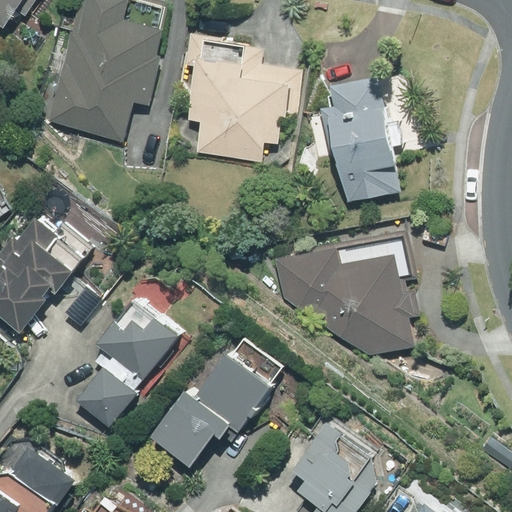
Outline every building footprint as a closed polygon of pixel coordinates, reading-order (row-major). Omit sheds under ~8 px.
[(0,0),(0,18),(12,28),(25,9),(32,14),(42,0),(0,0)] [(176,3),(163,0),(86,0),(75,39),(53,121),(130,142),(141,102),(155,106),(169,56),(166,55),(173,30),(169,28),(176,3)] [(202,152),(267,162),(270,142),(283,144),(287,117),(291,118),(292,113),(299,115),(307,70),(267,63),(269,47),(227,41),(228,38),(196,33),(191,66),(203,67),(195,120),(207,123),(202,152)] [(391,106),(386,77),(339,85),(343,106),(327,109),(336,157),(345,156),(353,202),(406,192),(402,167),(406,166),(395,106),(391,106)] [(0,258),(0,311),(25,333),(91,258),(44,216),(24,239),(20,235),(0,258)] [(282,258),(289,298),(373,355),(421,347),(416,318),(424,317),(420,290),(412,291),(410,281),(422,279),(415,231),(317,247),(318,253),(282,258)] [(244,248),(232,250),(234,260),(247,258),(244,248)] [(139,390),(186,335),(142,298),(103,344),(119,357),(83,400),(114,427),(143,393),(139,390)] [(157,434),(197,465),(216,439),(223,444),(229,436),(236,441),(280,382),(237,349),(202,394),(192,388),(157,434)] [(360,511),(375,492),(371,489),(377,480),(375,461),(378,456),(346,432),(343,437),(324,439),(310,458),(313,460),(308,467),(304,465),(296,477),(317,493),(303,511),(360,511)] [(112,446),(102,443),(99,455),(109,458),(112,446)] [(0,511),(55,511),(81,477),(37,445),(18,471),(8,472),(1,482),(0,481),(0,511)] [(391,494),(397,487),(391,482),(385,489),(391,494)] [(459,511),(445,511),(433,503),(426,511),(463,511),(461,510),(459,511)]
